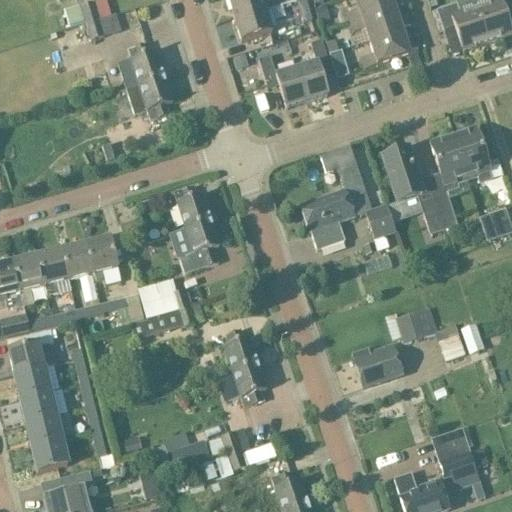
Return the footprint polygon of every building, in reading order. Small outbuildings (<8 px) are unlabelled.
[(227,0),(234,21),(264,12),(260,0),(227,0)] [(346,16),(349,26),(402,8),(399,0),(354,0),(358,12),(346,16)] [(476,13),(487,47),(511,39),(511,37),(511,36),(511,0),(488,0),(491,8),(476,13)] [(54,36),(100,22),(112,18),(106,1),(95,4),(95,5),(48,19),(54,36)] [(462,55),(487,47),(476,13),(460,18),(456,6),(436,13),(443,34),(450,57),(462,53),(462,55)] [(310,24),(306,7),(297,10),(302,26),(310,24)] [(365,31),(369,44),(409,31),(402,8),(349,26),(352,35),(365,31)] [(271,36),(264,12),(234,21),(241,45),(271,36)] [(100,22),(54,36),(53,36),(58,55),(106,40),(100,22)] [(417,54),(409,31),(369,44),(373,57),(361,62),(364,72),(417,54)] [(316,66),(296,72),(306,106),(327,99),(318,72),(329,69),(321,43),(310,47),(316,66)] [(334,43),(325,46),(328,57),(338,54),(334,43)] [(138,89),(163,81),(154,55),(148,57),(145,47),(126,53),(138,89)] [(328,58),(336,81),(348,77),(341,54),(338,54),(328,58)] [(234,74),(248,69),(244,58),(230,62),(234,74)] [(285,112),(306,106),(296,72),(275,79),(269,59),(258,63),(266,89),(277,85),(285,112)] [(163,81),(138,89),(125,93),(134,119),(146,115),(149,125),(168,118),(165,109),(171,107),(163,81)] [(476,134),(453,141),(465,180),(488,173),(476,134)] [(456,183),(465,180),(453,141),(430,149),(444,193),(458,189),(456,183)] [(349,150),(331,155),(344,194),(353,221),(364,217),(374,244),(395,236),(386,209),(371,214),(349,150)] [(421,198),(416,183),(406,153),(392,157),(391,154),(378,158),(385,181),(389,180),(397,206),(421,198)] [(192,191),(174,197),(186,232),(210,224),(201,198),(195,200),(192,191)] [(344,194),(328,200),(337,226),(353,221),(344,194)] [(445,196),(434,200),(445,233),(456,229),(445,196)] [(343,246),(337,226),(328,200),(299,210),(308,236),(309,236),(316,255),(343,246)] [(429,238),(445,233),(434,200),(419,205),(429,238)] [(479,222),(487,245),(511,237),(511,232),(506,213),(479,222)] [(119,229),(125,248),(145,242),(139,222),(119,229)] [(188,259),(179,262),(184,278),(217,267),(213,252),(218,250),(210,224),(186,232),(179,234),(188,259)] [(388,250),(385,240),(374,244),(374,245),(363,249),(366,258),(388,250)] [(84,248),(92,278),(94,286),(104,284),(102,276),(117,272),(109,242),(84,248)] [(84,248),(60,254),(68,284),(92,278),(84,248)] [(60,254),(36,260),(44,290),(46,300),(56,297),(54,287),(68,284),(60,254)] [(368,277),(391,268),(386,256),(363,265),(368,277)] [(36,260),(12,265),(23,308),(23,311),(34,308),(33,305),(46,301),(46,300),(44,290),(36,260)] [(12,265),(0,268),(0,310),(6,309),(7,312),(23,308),(12,265)] [(171,284),(137,293),(145,323),(189,310),(188,306),(184,295),(183,293),(175,296),(171,284)] [(107,306),(99,308),(101,317),(117,313),(126,311),(122,296),(106,300),(107,306)] [(86,311),(75,314),(78,323),(101,317),(99,308),(98,303),(88,305),(85,311),(86,311)] [(146,324),(130,328),(135,344),(194,326),(189,311),(189,310),(145,323),(146,324)] [(120,329),(130,327),(126,311),(117,313),(120,329)] [(444,366),(465,358),(454,328),(436,335),(429,312),(394,322),(393,317),(383,320),(393,351),(435,338),(444,366)] [(75,314),(51,320),(53,329),(78,323),(75,314)] [(0,341),(29,334),(27,326),(25,318),(0,324),(0,341)] [(51,320),(27,326),(29,334),(53,329),(51,320)] [(459,334),(468,359),(484,353),(475,328),(459,334)] [(13,379),(52,370),(47,349),(53,347),(50,334),(5,345),(13,379)] [(223,350),(231,376),(256,367),(248,342),(242,343),(239,334),(226,338),(229,348),(223,350)] [(351,358),(354,366),(362,392),(402,378),(399,372),(404,370),(401,361),(396,363),(392,349),(369,357),(367,352),(351,358)] [(70,356),(73,365),(82,362),(80,353),(70,356)] [(82,362),(73,365),(78,388),(88,386),(82,362)] [(256,367),(231,376),(240,402),(243,411),(262,405),(259,395),(265,393),(256,367)] [(13,379),(19,403),(49,396),(58,394),(52,370),(13,379)] [(78,388),(84,412),(94,410),(88,386),(78,388)] [(19,403),(25,427),(55,420),(49,396),(19,403)] [(94,410),(84,412),(90,436),(100,434),(94,410)] [(25,427),(31,451),(61,444),(55,420),(25,427)] [(70,420),(60,420),(61,438),(70,438),(70,420)] [(106,460),(100,434),(90,436),(97,463),(106,460)] [(465,443),(453,447),(449,435),(428,442),(442,484),(448,482),(452,493),(481,482),(477,471),(488,467),(483,452),(470,456),(465,443)] [(234,436),(208,445),(213,460),(225,456),(226,457),(239,453),(234,436)] [(137,442),(117,447),(121,462),(141,457),(137,442)] [(67,468),(61,444),(31,451),(37,476),(67,468)] [(210,462),(203,444),(170,456),(177,474),(210,462)] [(164,449),(154,452),(160,472),(170,469),(164,449)] [(239,453),(226,457),(232,474),(245,470),(239,453)] [(233,479),(226,460),(183,474),(189,493),(233,479)] [(43,499),(46,511),(88,511),(87,505),(96,503),(89,475),(60,482),(63,495),(43,499)] [(280,511),(298,511),(308,509),(299,483),(293,485),(290,476),(271,482),(280,511)] [(399,501),(402,511),(447,511),(437,484),(415,491),(410,477),(393,483),(399,501)]
